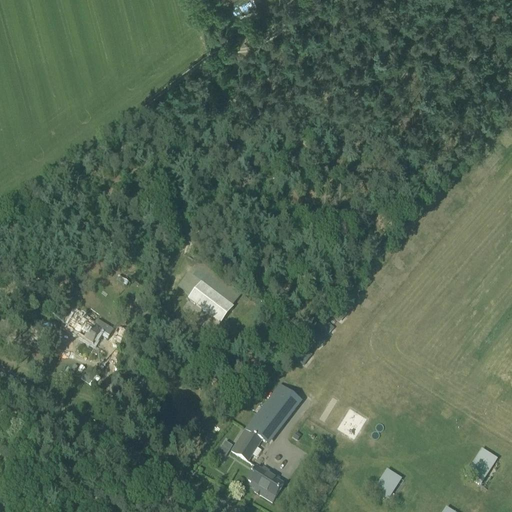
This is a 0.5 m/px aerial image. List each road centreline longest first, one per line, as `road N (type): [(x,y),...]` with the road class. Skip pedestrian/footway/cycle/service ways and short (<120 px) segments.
road 1 (unclassified): [(235,511),(0,372)]
road 2 (unknown): [(0,210),(210,50)]
